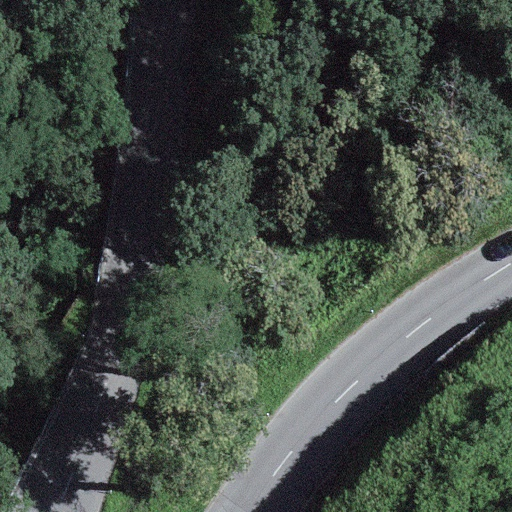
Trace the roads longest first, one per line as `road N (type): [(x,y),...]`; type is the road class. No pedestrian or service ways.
road 1 (tertiary): [(54,511),(118,335),(164,0)]
road 2 (tertiary): [(511,261),(338,396),(248,511)]
